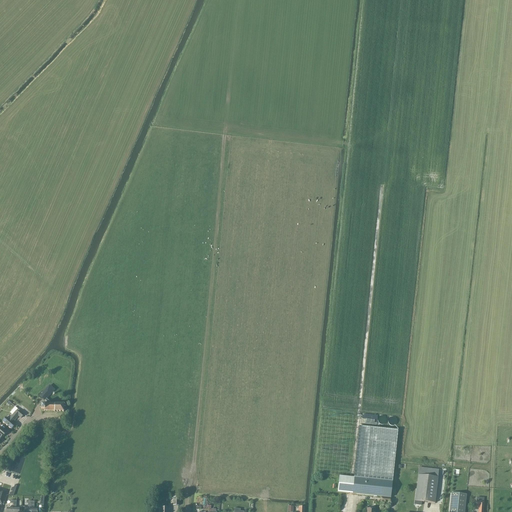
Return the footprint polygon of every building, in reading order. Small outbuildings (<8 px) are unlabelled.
[(50,386),(40,396),(42,399),(43,398),(48,403),(45,403),(45,405),(41,405),(41,407),(41,408),(41,409),(44,409),(44,411),(49,411),(56,411),(57,411),(60,411),(64,411),(64,407),(66,407),(66,404),(64,404),(53,403),(51,403),(46,399),(54,390),(50,386)] [(9,412),(12,414),(17,408),(14,406),(9,412)] [(6,417),(3,421),(12,429),(15,425),(13,423),(15,421),(18,417),(21,419),(24,414),(18,409),(17,410),(9,419),(8,419),(6,417)] [(392,482),(393,482),(398,430),(359,426),(354,478),(392,482)] [(415,501),(421,502),(435,503),(438,478),(439,470),(419,467),(418,475),(415,501)] [(392,482),(354,478),(339,476),(337,492),(352,494),(382,497),(391,498),(392,482)] [(449,511),(464,511),(466,495),(451,493),(449,511)] [(21,511),(22,506),(19,506),(19,509),(16,508),(17,501),(13,501),(13,504),(13,508),(12,511),(21,511)] [(30,511),(31,501),(28,501),(28,509),(25,509),(25,506),(23,506),(22,506),(21,511),(30,511)] [(483,511),(484,502),(476,501),(476,506),(479,506),(478,511),(483,511)]
